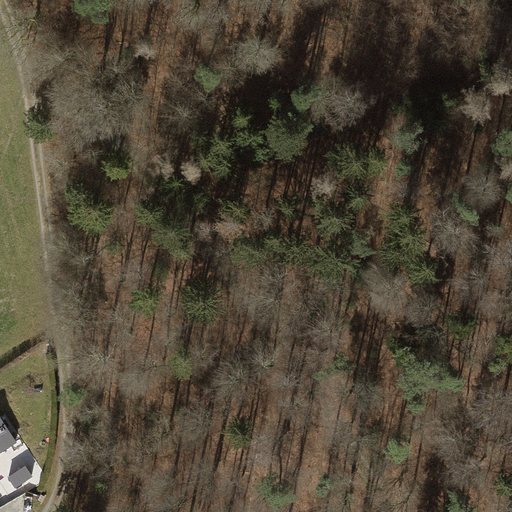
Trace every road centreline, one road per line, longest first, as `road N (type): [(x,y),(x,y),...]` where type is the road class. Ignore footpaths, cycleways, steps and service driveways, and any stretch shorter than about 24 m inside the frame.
road 1 (track): [(391,511),(228,274),(126,155),(32,79)]
road 2 (track): [(2,0),(45,143),(63,451),(47,511)]
